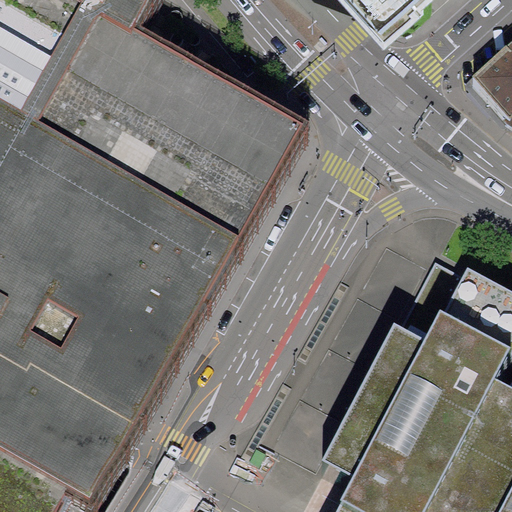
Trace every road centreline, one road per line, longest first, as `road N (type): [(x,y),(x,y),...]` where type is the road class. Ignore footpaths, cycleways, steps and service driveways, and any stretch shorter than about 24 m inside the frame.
road 1 (tertiary): [(156,511),(377,103)]
road 2 (primary): [(511,202),(414,138),(377,103)]
road 3 (residential): [(488,0),(377,103)]
road 4 (primary): [(273,0),(377,103)]
